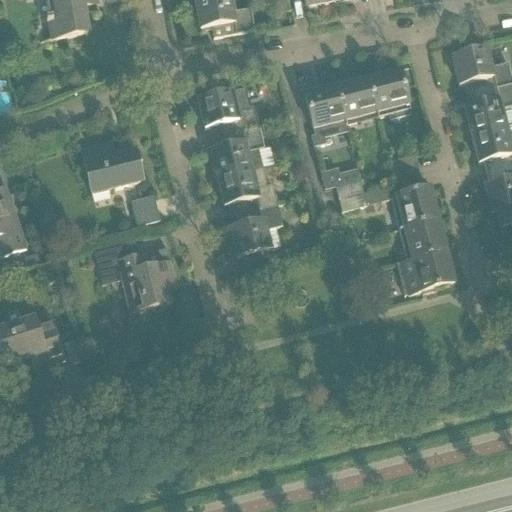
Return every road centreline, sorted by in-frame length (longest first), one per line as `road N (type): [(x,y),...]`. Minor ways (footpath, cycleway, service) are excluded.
road 1 (residential): [(63,395),(214,353),(155,77)]
road 2 (residential): [(155,77),(414,33)]
road 3 (residential): [(474,285),(414,33)]
road 4 (residential): [(155,77),(0,141)]
